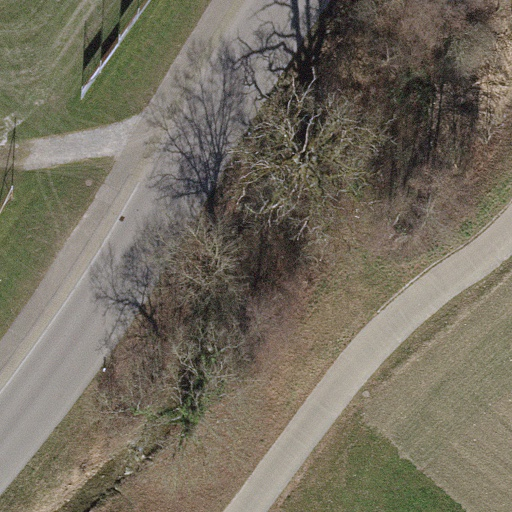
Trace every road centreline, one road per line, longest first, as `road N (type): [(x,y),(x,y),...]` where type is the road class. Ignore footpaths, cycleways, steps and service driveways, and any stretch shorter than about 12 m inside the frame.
road 1 (residential): [(285,0),(0,451)]
road 2 (track): [(247,511),(407,303),(511,239)]
